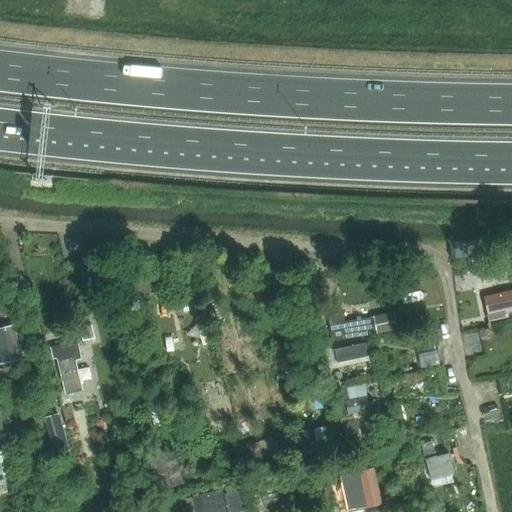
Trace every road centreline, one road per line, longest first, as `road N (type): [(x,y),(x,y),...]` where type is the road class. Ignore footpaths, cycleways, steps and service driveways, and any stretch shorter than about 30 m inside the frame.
road 1 (trunk): [(0,122),(379,154),(511,156)]
road 2 (trunk): [(511,105),(303,98),(0,71)]
